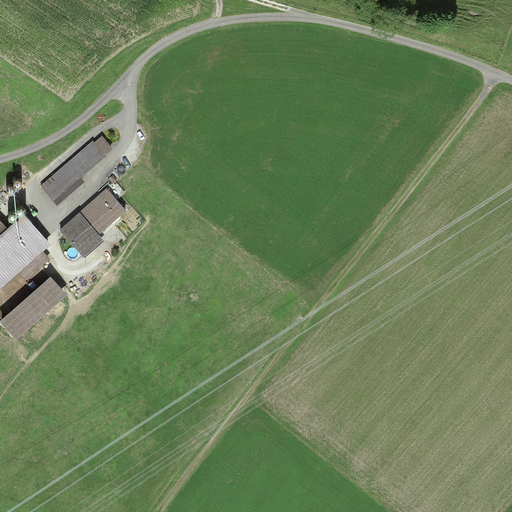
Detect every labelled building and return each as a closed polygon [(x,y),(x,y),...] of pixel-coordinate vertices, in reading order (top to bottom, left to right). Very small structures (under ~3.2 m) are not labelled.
[(91,141),(41,185),(54,200),(81,177),(78,174),(110,146),(101,136),(93,143),(91,141)] [(80,212),(95,231),(122,208),(106,190),(80,212)] [(3,226),(0,228),(0,278),(16,265),(39,245),(46,239),(21,210),(3,226)] [(80,212),(60,228),(81,253),(100,236),(95,231),(80,212)] [(39,245),(16,265),(25,276),(48,256),(39,245)] [(47,272),(0,314),(0,317),(15,334),(64,290),(47,272)]
